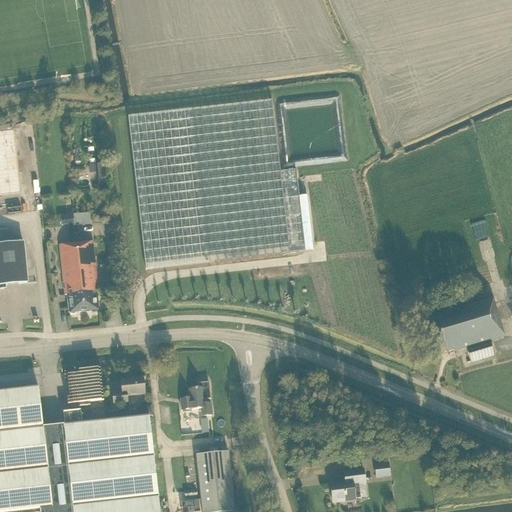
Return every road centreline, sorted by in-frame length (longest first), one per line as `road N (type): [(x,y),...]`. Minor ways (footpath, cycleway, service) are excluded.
road 1 (secondary): [(511,439),(262,341)]
road 2 (secondary): [(241,337),(174,335),(0,353)]
